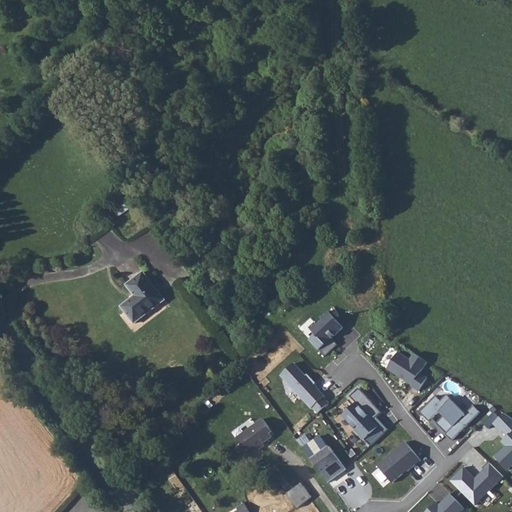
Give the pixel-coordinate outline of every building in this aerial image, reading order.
[(127,329),(158,305),(137,277),(119,290),(128,302),(115,312),(127,329)] [(338,344),(333,339),(345,327),(329,310),(310,328),(315,334),(310,339),(326,355),(338,344)] [(399,351),(388,371),(421,389),(429,376),(422,373),(429,360),(415,352),(412,358),(399,351)] [(281,375),(318,413),(332,400),(295,362),(281,375)] [(371,446),(389,429),(377,415),(381,411),(360,388),(351,395),(357,401),(343,414),(371,446)] [(422,410),(452,441),(481,412),(475,405),(467,413),(448,394),(442,400),(437,395),(422,410)] [(511,467),(511,414),(507,410),(494,422),(507,435),(502,440),(507,445),(496,456),(509,470),(511,467)] [(267,436),(261,428),(235,446),(244,459),(256,453),(259,456),(272,448),(265,439),(267,436)] [(342,473),(348,469),(323,433),(311,441),(306,435),(300,439),(332,487),(346,478),(342,473)] [(393,483),(422,459),(407,440),(378,464),(393,483)] [(451,479),(476,505),(506,476),(491,461),(475,476),(465,465),(451,479)] [(469,511),(470,511),(451,492),(440,503),(437,501),(426,511),(469,511)] [(297,493),(284,502),(291,511),(297,511),(304,507),(305,506),(297,493)]
